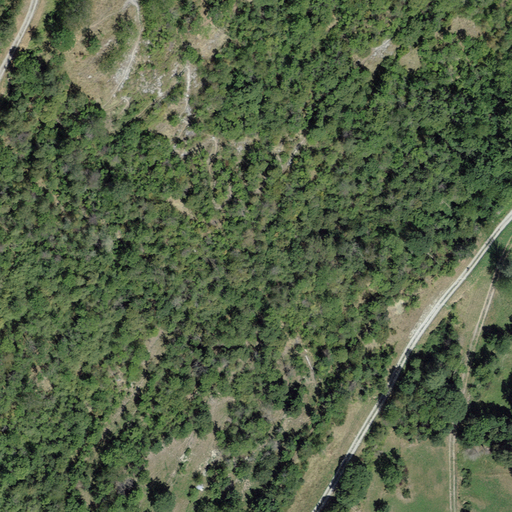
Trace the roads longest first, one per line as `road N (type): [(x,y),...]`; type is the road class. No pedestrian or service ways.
road 1 (track): [(511,215),(421,328),(315,511)]
road 2 (track): [(511,239),(454,421),(453,511)]
